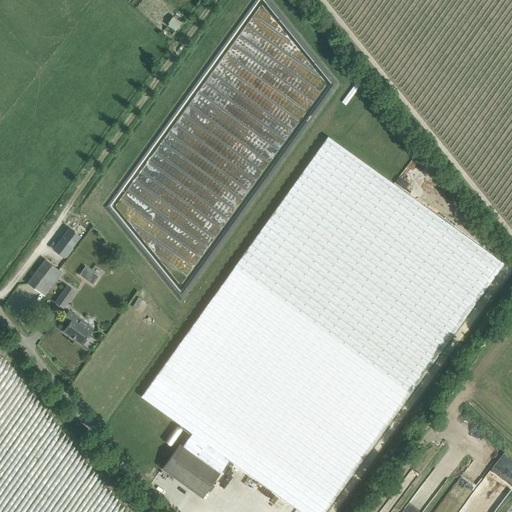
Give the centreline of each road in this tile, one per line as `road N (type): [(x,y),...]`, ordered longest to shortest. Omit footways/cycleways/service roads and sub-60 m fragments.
road 1 (track): [(214,0),(0,294)]
road 2 (unclassified): [(158,511),(0,314)]
